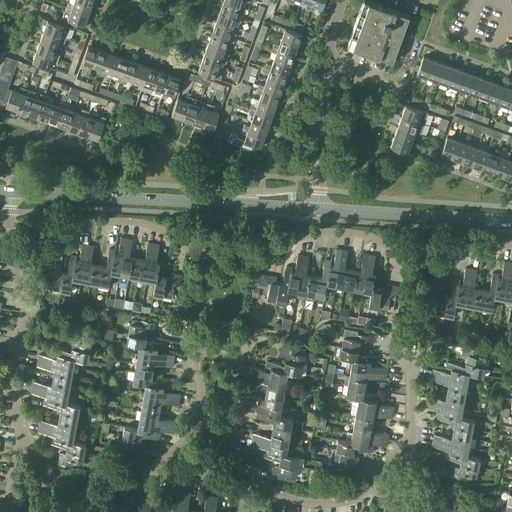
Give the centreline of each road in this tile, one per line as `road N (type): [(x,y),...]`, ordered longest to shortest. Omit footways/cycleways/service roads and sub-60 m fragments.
road 1 (residential): [(511,246),(430,266),(381,239),(327,232),(216,262),(138,221),(102,220),(17,251)]
road 2 (tertiary): [(320,208),(8,191)]
road 3 (residential): [(28,449),(12,380),(23,311),(17,251)]
road 4 (tertiary): [(511,222),(320,208)]
road 5 (residential): [(320,208),(327,59)]
road 6 (residential): [(372,495),(314,502),(251,478)]
road 7 (residential): [(191,353),(200,419),(187,444),(162,462)]
road 8 (residential): [(251,478),(229,414),(239,358)]
